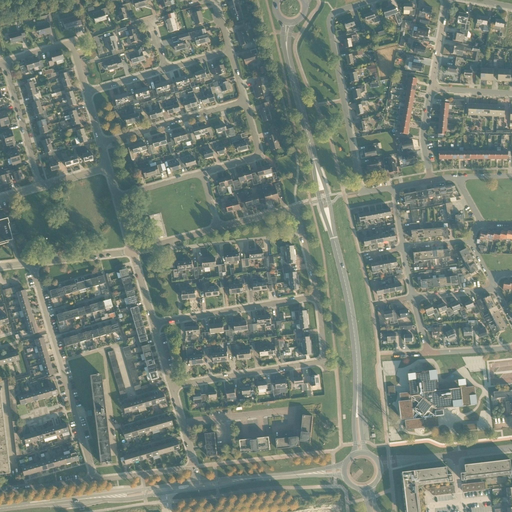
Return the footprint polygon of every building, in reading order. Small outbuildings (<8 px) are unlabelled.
[(152,1),(152,0),(136,0),(134,1),(137,8),(148,5),(148,2),(152,1)] [(161,0),(164,8),(172,5),(175,4),(173,0),(169,1),(169,0),(161,0)] [(241,16),(237,0),(228,3),(230,10),(231,9),(234,18),(241,16)] [(118,11),(121,20),(129,18),(127,12),(132,10),(130,4),(122,6),(123,9),(118,11)] [(413,5),(405,4),(404,15),(410,15),(410,16),(415,16),(416,10),(413,10),(413,5)] [(402,21),(402,20),(400,14),(397,15),(394,6),(383,10),(386,18),(395,15),(398,24),(402,23),(402,21)] [(425,14),(431,15),(432,8),(424,7),(423,12),(420,12),(419,17),(425,18),(425,14)] [(110,15),(108,8),(102,10),(103,13),(94,16),(96,23),(107,20),(106,16),(110,15)] [(197,13),(196,9),(189,11),(189,10),(186,11),(188,15),(194,14),(197,25),(204,23),(201,11),(197,13)] [(52,21),(50,12),(40,15),(42,20),(46,19),(47,23),(52,21)] [(167,20),(170,33),(178,30),(175,18),(176,18),(174,13),(168,15),(170,20),(167,20)] [(375,17),(374,13),(365,16),(367,21),(374,19),(375,24),(380,22),(378,16),(375,17)] [(467,22),(468,15),(459,13),(459,17),(458,17),(458,19),(458,23),(466,25),(465,30),(468,31),(470,24),(466,23),(467,22)] [(81,25),(79,16),(62,21),(65,30),(81,25)] [(488,19),(479,17),(478,24),(478,25),(481,25),(481,24),(484,25),(483,31),(489,32),(490,25),(487,25),(488,19)] [(353,20),(344,22),(346,29),(352,27),(354,32),(363,29),(361,23),(355,25),(353,20)] [(500,37),(505,38),(507,28),(504,27),(505,21),(497,20),(496,26),(494,25),(493,30),(501,31),(500,37)] [(51,34),(49,24),(35,28),(36,33),(38,33),(39,35),(46,33),(47,35),(51,34)] [(131,31),(129,26),(118,30),(119,33),(124,31),(129,32),(130,35),(127,36),(128,39),(127,39),(127,41),(128,45),(129,45),(132,44),(132,43),(139,41),(136,29),(131,31)] [(238,33),(242,46),(249,44),(245,31),(246,31),(245,27),(239,29),(240,32),(238,33)] [(413,31),(412,37),(419,38),(420,35),(428,37),(429,30),(418,28),(417,32),(413,31)] [(207,34),(205,29),(199,31),(200,36),(195,37),(197,45),(209,42),(207,34)] [(25,36),(24,30),(20,31),(20,32),(9,36),(11,44),(22,40),(22,37),(25,36)] [(453,41),(461,42),(462,37),(467,38),(468,31),(462,30),(462,34),(460,33),(459,34),(454,33),(453,41)] [(180,42),(174,44),(176,51),(187,48),(185,41),(190,40),(189,36),(188,34),(179,36),(179,37),(179,39),(180,42)] [(358,41),(357,35),(352,36),(352,39),(345,40),(346,48),(352,47),(351,42),(358,41)] [(118,49),(114,36),(106,39),(110,51),(115,50),(116,51),(112,52),(113,55),(118,54),(124,52),(123,47),(118,49)] [(414,42),(412,48),(415,48),(414,53),(424,55),(426,48),(420,47),(421,43),(414,42)] [(456,55),(463,56),(463,52),(466,52),(467,48),(457,46),(457,47),(452,47),(451,54),(456,55)] [(130,59),(132,59),(133,64),(145,60),(143,52),(142,52),(141,48),(135,50),(136,54),(131,56),(129,56),(130,59)] [(244,56),(246,64),(256,62),(254,55),(258,54),(256,49),(251,51),(252,54),(244,56)] [(358,56),(357,51),(351,52),(352,52),(352,55),(347,56),(347,57),(346,57),(347,57),(348,65),(354,64),(353,57),(358,56)] [(47,58),(50,67),(54,66),(53,62),(63,60),(61,52),(50,55),(51,57),(47,58)] [(110,71),(123,67),(122,61),(126,59),(124,52),(118,54),(120,59),(107,63),(108,64),(105,65),(105,66),(106,70),(107,70),(109,70),(110,71)] [(461,59),(456,58),(455,67),(449,66),(448,72),(456,74),(457,69),(461,70),(461,59)] [(32,61),(34,68),(38,67),(39,70),(44,69),(42,61),(38,62),(38,59),(32,61)] [(22,76),(25,75),(25,74),(30,73),(29,70),(34,68),(32,61),(25,63),(26,65),(20,67),(22,73),(22,76)] [(476,73),(477,73),(477,69),(478,62),(474,61),(473,65),(471,65),(470,71),(465,71),(465,76),(472,77),(472,71),(476,72),(476,73)] [(413,63),(412,70),(421,72),(423,65),(413,63)] [(226,74),(224,65),(217,67),(217,69),(215,70),(215,69),(212,70),(214,75),(217,75),(216,74),(219,73),(220,79),(225,78),(224,74),(226,74)] [(350,74),(352,82),(359,81),(358,76),(362,75),(361,69),(355,70),(356,73),(350,74)] [(207,75),(205,71),(195,74),(197,80),(204,78),(205,81),(211,80),(209,74),(207,75)] [(57,83),(62,81),(69,79),(67,73),(60,75),(61,78),(56,80),(57,83)] [(182,78),(184,86),(190,84),(191,88),(195,87),(193,79),(189,80),(188,76),(182,78)] [(27,91),(34,89),(33,84),(36,83),(34,78),(27,80),(28,84),(25,85),(27,91)] [(178,88),(184,86),(182,78),(176,79),(177,83),(173,84),(175,93),(179,92),(178,88)] [(70,86),(69,79),(62,81),(57,83),(58,85),(62,84),(64,88),(70,86)] [(222,84),(221,81),(213,83),(214,88),(220,86),(222,92),(231,90),(228,82),(222,84)] [(256,85),(253,86),(257,99),(264,97),(261,86),(262,85),(261,81),(255,82),(256,85)] [(175,93),(173,84),(169,85),(168,82),(162,83),(164,92),(170,90),(171,94),(175,93)] [(158,94),(164,92),(162,83),(155,85),(156,89),(153,90),(155,99),(159,98),(158,94)] [(353,91),(355,99),(362,98),(361,94),(366,92),(365,85),(358,87),(359,90),(353,91)] [(155,99),(153,90),(149,91),(148,87),(141,89),(144,98),(150,96),(151,100),(155,99)] [(198,98),(196,90),(196,88),(192,89),(195,97),(189,99),(190,101),(192,108),(198,106),(196,100),(196,99),(198,98)] [(33,99),(41,97),(40,92),(36,93),(34,89),(27,91),(28,97),(32,96),(33,99)] [(138,100),(144,98),(141,89),(135,91),(136,95),(132,96),(135,105),(139,103),(138,100)] [(206,92),(209,103),(215,101),(213,95),(210,96),(209,91),(206,92)] [(62,102),(67,100),(74,98),(72,92),(65,94),(66,97),(61,99),(62,102)] [(135,105),(132,96),(129,97),(127,93),(121,95),(124,104),(130,102),(131,106),(135,105)] [(178,104),(181,103),(178,93),(176,94),(178,102),(174,103),(174,100),(171,101),(175,113),(181,111),(179,105),(178,104)] [(117,105),(124,104),(121,95),(115,97),(116,101),(112,102),(115,110),(119,109),(117,105)] [(33,110),(41,107),(40,103),(43,102),(41,97),(33,99),(34,103),(31,103),(33,110)] [(76,104),(74,98),(67,100),(62,102),(63,104),(68,103),(69,106),(76,104)] [(368,106),(367,101),(361,103),(361,105),(356,106),(358,115),(363,114),(362,107),(368,106)] [(270,107),(268,103),(262,104),(263,109),(260,110),(261,113),(264,122),(271,120),(268,108),(270,107)] [(135,114),(134,110),(133,106),(129,107),(131,111),(134,123),(141,122),(139,117),(140,117),(139,113),(135,114)] [(505,117),(505,106),(498,106),(497,116),(497,120),(499,120),(500,117),(505,117)] [(39,118),(47,116),(45,111),(42,112),(41,107),(33,110),(35,116),(38,115),(39,118)] [(70,120),(78,117),(76,111),(68,113),(68,110),(62,112),(63,117),(69,116),(70,120)] [(127,125),(134,123),(131,111),(127,112),(128,116),(124,117),(125,121),(126,121),(127,125)] [(39,128),(47,126),(45,122),(48,121),(47,116),(39,118),(40,121),(37,122),(39,128)] [(80,124),(78,117),(70,120),(64,121),(65,124),(71,122),(72,126),(66,128),(66,129),(67,131),(73,129),(75,128),(74,125),(80,124)] [(0,130),(8,128),(7,126),(10,125),(7,118),(0,120),(0,123),(1,126),(0,126),(0,130)] [(359,123),(361,132),(367,131),(365,124),(369,123),(368,118),(363,119),(363,122),(359,123)] [(227,130),(225,124),(216,127),(217,133),(225,131),(227,137),(231,136),(232,137),(236,136),(233,128),(227,130)] [(44,137),(52,135),(51,130),(48,130),(47,126),(39,128),(40,134),(43,134),(44,137)] [(207,129),(206,126),(200,127),(202,134),(209,132),(211,138),(214,137),(211,127),(207,129)] [(193,143),(196,142),(195,136),(202,134),(200,127),(194,129),(195,133),(191,134),(193,143)] [(408,134),(409,128),(401,127),(401,128),(400,131),(396,131),(395,135),(402,137),(402,133),(408,134)] [(5,140),(13,137),(11,130),(9,131),(8,128),(0,130),(0,134),(0,135),(3,134),(5,140)] [(78,138),(85,136),(83,129),(76,131),(78,138)] [(268,137),(272,150),(280,148),(277,138),(279,137),(277,129),(270,131),(271,136),(268,137)] [(179,133),(182,141),(186,140),(187,143),(193,141),(190,133),(187,134),(186,132),(179,133)] [(177,142),(182,141),(179,133),(173,135),(174,138),(170,139),(171,143),(172,147),(178,145),(177,142)] [(43,147),(51,145),(50,141),(54,140),(52,135),(44,137),(45,140),(41,141),(43,147)] [(84,146),(83,143),(87,142),(85,136),(78,138),(80,144),(79,144),(71,146),(72,149),(75,149),(78,148),(84,146)] [(4,150),(14,147),(13,145),(15,144),(13,137),(5,140),(6,145),(3,146),(4,150)] [(172,147),(171,143),(168,144),(166,137),(159,139),(161,146),(168,144),(171,154),(174,153),(172,147)] [(155,148),(161,146),(159,139),(152,141),(154,145),(150,146),(153,154),(157,153),(155,148)] [(212,143),(214,150),(217,149),(218,156),(226,153),(224,148),(218,149),(216,141),(212,143)] [(246,143),(240,144),(239,141),(232,143),(235,150),(238,149),(238,152),(248,149),(246,143)] [(400,149),(401,154),(407,152),(407,149),(414,148),(412,141),(402,143),(403,149),(400,149)] [(141,152),(147,150),(145,143),(139,145),(141,152)] [(212,151),(214,150),(212,143),(208,144),(210,151),(204,153),(205,159),(213,157),(212,151)] [(52,148),(51,145),(43,147),(45,154),(48,153),(49,156),(57,154),(55,150),(56,150),(56,147),(52,148)] [(135,154),(141,152),(139,145),(133,147),(135,154)] [(377,155),(375,148),(375,145),(368,147),(368,150),(365,150),(366,157),(377,155)] [(10,159),(19,156),(17,149),(14,150),(14,147),(4,150),(6,154),(9,153),(10,159)] [(82,155),(84,162),(93,160),(91,153),(91,150),(88,151),(88,153),(82,155)] [(59,169),(57,163),(60,162),(58,155),(58,154),(53,155),(55,163),(49,165),(51,171),(59,169)] [(408,154),(402,155),(403,160),(404,165),(407,164),(417,162),(416,155),(409,157),(408,154)] [(10,169),(19,167),(18,164),(21,163),(19,156),(10,159),(12,165),(9,165),(10,169)] [(72,165),(76,164),(78,163),(76,156),(70,158),(72,165)] [(191,159),(190,156),(181,158),(183,165),(186,164),(187,168),(196,165),(195,158),(191,159)] [(379,168),(378,163),(382,162),(381,161),(381,157),(377,158),(370,160),(371,162),(367,163),(368,170),(379,168)] [(70,165),(72,165),(70,158),(64,159),(66,167),(66,166),(66,167),(70,166),(70,165)] [(174,164),(170,166),(172,172),(181,169),(180,166),(183,165),(181,158),(173,161),(174,164)] [(384,159),(385,166),(388,166),(389,169),(390,173),(397,171),(395,160),(389,162),(388,158),(384,159)] [(153,177),(161,175),(160,172),(163,171),(161,165),(150,168),(153,177)] [(271,168),(270,166),(264,167),(266,175),(272,174),(274,180),(277,179),(275,173),(277,173),(275,167),(271,168)] [(258,184),(261,183),(260,177),(266,175),(264,167),(257,169),(258,172),(255,173),(258,184)] [(145,180),(153,177),(150,168),(140,171),(141,178),(144,177),(145,180)] [(10,171),(12,180),(15,179),(16,181),(23,179),(20,171),(15,173),(14,170),(10,171)] [(10,181),(12,180),(10,171),(6,172),(7,175),(1,176),(4,185),(11,183),(10,181)] [(252,174),(251,171),(244,173),(247,181),(247,183),(250,183),(249,180),(253,179),(254,185),(258,184),(255,173),(252,174)] [(240,182),(247,181),(244,173),(238,174),(240,180),(236,181),(239,190),(242,189),(240,182)] [(239,190),(236,181),(233,182),(231,176),(225,178),(227,186),(233,184),(235,191),(239,190)] [(221,188),(227,186),(225,178),(219,180),(220,185),(217,186),(219,195),(223,194),(221,188)] [(279,198),(277,193),(281,192),(278,183),(275,184),(276,190),(270,192),(273,200),(279,198)] [(264,194),(263,188),(262,186),(259,187),(259,189),(262,197),(265,196),(267,202),(273,200),(270,192),(264,194)] [(452,187),(452,186),(445,188),(447,195),(448,202),(450,202),(450,198),(449,195),(453,194),(453,193),(457,192),(455,187),(452,187)] [(448,202),(447,195),(445,188),(440,189),(441,196),(444,196),(445,199),(446,203),(448,202)] [(258,198),(262,197),(259,189),(256,190),(257,196),(251,197),(253,206),(260,204),(258,198)] [(436,204),(435,197),(434,190),(428,191),(429,198),(433,198),(434,201),(434,205),(436,204)] [(243,193),(243,191),(239,192),(240,194),(242,203),(246,202),(247,207),(253,206),(251,197),(245,199),(243,193)] [(242,203),(240,194),(239,192),(236,193),(238,201),(234,202),(234,201),(231,201),(234,211),(240,209),(239,204),(242,203)] [(422,207),(425,207),(422,192),(416,193),(417,201),(421,200),(422,207)] [(411,209),(413,209),(410,194),(404,195),(406,204),(410,204),(411,209)] [(226,204),(224,198),(221,199),(223,208),(226,207),(228,213),(234,211),(231,201),(229,202),(229,204),(226,204)] [(79,206),(67,208),(68,212),(67,213),(71,231),(74,230),(75,235),(82,233),(83,236),(101,232),(98,222),(106,221),(101,200),(88,203),(90,212),(94,211),(97,223),(81,227),(79,218),(85,217),(83,208),(80,209),(79,206)] [(43,208),(28,212),(36,241),(49,238),(45,224),(48,223),(43,208)] [(385,217),(386,217),(389,216),(390,221),(393,220),(390,209),(384,210),(385,217)] [(386,221),(386,217),(385,217),(384,210),(378,211),(379,218),(383,217),(384,222),(386,221)] [(380,223),(379,218),(378,211),(372,213),(373,219),(377,219),(378,223),(380,223)] [(374,224),(373,219),(372,213),(365,214),(367,221),(370,220),(371,224),(374,224)] [(8,218),(6,219),(4,214),(0,215),(0,245),(8,243),(8,241),(13,240),(8,224),(9,224),(8,218)] [(368,225),(367,221),(365,214),(359,215),(361,222),(364,221),(365,226),(366,226),(368,225)] [(464,221),(449,223),(449,225),(450,230),(453,230),(452,225),(456,225),(457,228),(464,227),(464,221)] [(418,238),(418,230),(417,227),(417,223),(410,224),(410,227),(415,226),(415,227),(415,230),(411,231),(412,239),(418,238)] [(389,234),(388,228),(385,229),(385,231),(382,232),(382,235),(384,242),(390,241),(389,234)] [(487,239),(488,232),(482,231),(480,240),(483,241),(482,242),(486,243),(486,242),(486,240),(487,240),(487,239)] [(495,232),(488,231),(488,232),(487,239),(487,240),(493,241),(493,240),(493,239),(495,232)] [(287,256),(295,255),(294,247),(286,247),(287,256)] [(462,258),(469,254),(467,249),(460,252),(461,256),(459,257),(458,257),(457,254),(453,256),(455,259),(456,261),(460,259),(462,258)] [(264,257),(263,250),(256,251),(257,259),(266,259),(267,268),(270,267),(270,264),(269,257),(264,257)] [(246,267),(249,267),(249,261),(257,259),(256,251),(250,252),(251,259),(245,260),(246,267)] [(465,263),(472,259),(469,254),(462,258),(465,263)] [(283,270),(291,269),(291,264),(296,264),(295,255),(287,256),(288,265),(283,265),(283,270)] [(216,265),(215,258),(209,259),(210,268),(218,267),(219,273),(222,273),(222,265),(216,265)] [(398,270),(396,259),(390,260),(391,267),(395,267),(396,274),(399,273),(398,270)] [(462,272),(465,270),(468,268),(475,265),(472,259),(465,263),(467,266),(464,268),(461,270),(462,272)] [(391,267),(390,260),(384,262),(385,268),(389,268),(390,272),(390,274),(393,274),(392,272),(391,267)] [(193,268),(192,261),(185,262),(186,270),(194,269),(195,279),(199,279),(199,275),(198,267),(193,268)] [(183,273),(182,271),(186,270),(185,262),(178,262),(178,270),(174,270),(175,278),(178,277),(178,274),(183,273)] [(386,273),(385,268),(384,262),(378,263),(379,270),(382,269),(383,274),(386,273)] [(380,274),(379,270),(378,263),(371,264),(373,274),(377,273),(377,275),(380,274)] [(471,274),(478,270),(475,265),(468,268),(465,270),(462,272),(463,274),(469,270),(471,274)] [(122,270),(121,267),(116,269),(116,272),(119,271),(121,278),(129,276),(127,269),(122,270)] [(290,282),(298,281),(297,273),(292,273),(291,269),(283,270),(284,274),(289,274),(290,282)] [(419,273),(420,276),(421,280),(422,288),(428,287),(426,272),(424,273),(419,273)] [(97,277),(99,285),(106,283),(103,275),(98,277),(97,273),(94,274),(96,278),(97,277)] [(248,285),(247,274),(243,274),(244,284),(240,285),(239,282),(236,282),(237,294),(244,293),(243,286),(248,285)] [(97,277),(96,278),(91,279),(90,275),(88,276),(89,280),(90,279),(92,287),(99,285),(97,277)] [(123,284),(131,282),(129,276),(121,278),(123,284)] [(85,281),(84,277),(83,277),(81,278),(82,282),(83,281),(85,289),(92,287),(90,279),(89,280),(85,281)] [(262,283),(262,282),(262,281),(262,278),(259,279),(261,291),(268,290),(267,282),(262,283)] [(83,281),(82,282),(78,283),(77,279),(74,280),(75,284),(76,283),(79,291),(85,289),(83,281)] [(227,286),(227,280),(224,280),(224,288),(230,287),(230,295),(237,294),(236,282),(232,283),(232,286),(227,286)] [(76,283),(75,284),(71,285),(70,281),(68,282),(69,286),(70,285),(72,293),(79,291),(76,283)] [(291,291),(299,290),(298,281),(290,282),(291,291)] [(383,287),(384,294),(390,293),(389,286),(388,281),(385,282),(386,284),(382,284),(383,287)] [(125,291),(133,289),(131,282),(123,284),(125,291)] [(70,285),(69,286),(65,287),(63,283),(61,284),(62,288),(63,287),(65,295),(72,293),(70,285)] [(189,299),(196,298),(195,291),(200,291),(199,283),(196,284),(197,290),(188,291),(189,299)] [(63,287),(62,288),(58,289),(57,285),(54,286),(55,289),(56,289),(59,297),(65,295),(63,287)] [(180,292),(179,285),(175,285),(176,293),(182,293),(183,300),(189,299),(188,291),(180,292)] [(56,289),(55,289),(51,291),(50,287),(47,288),(49,292),(49,291),(52,299),(59,297),(56,289)] [(127,298),(135,296),(133,289),(125,291),(127,298)] [(18,299),(27,296),(25,290),(23,290),(20,291),(18,292),(16,293),(18,299)] [(20,305),(29,302),(27,296),(18,299),(20,305)] [(135,303),(137,303),(135,296),(127,298),(129,305),(130,305),(129,304),(135,303)] [(480,308),(483,306),(486,305),(493,301),(490,296),(483,299),(485,303),(482,304),(479,306),(480,308)] [(103,301),(106,309),(113,307),(110,299),(105,301),(104,297),(101,298),(102,302),(103,301)] [(98,303),(97,299),(95,300),(96,304),(97,303),(99,311),(100,313),(102,313),(102,312),(102,310),(106,309),(103,301),(102,302),(98,303)] [(97,303),(96,304),(92,305),(91,301),(88,302),(89,306),(90,305),(92,313),(99,311),(97,303)] [(473,308),(476,314),(480,312),(476,305),(474,306),(472,301),(465,304),(467,310),(473,308)] [(489,310),(496,306),(493,301),(486,305),(489,310)] [(22,311),(30,308),(29,302),(20,305),(17,306),(17,308),(21,307),(22,311)] [(461,307),(458,302),(451,305),(454,312),(460,309),(463,317),(467,315),(463,306),(461,307)] [(90,305),(89,306),(85,307),(84,303),(81,304),(82,307),(83,307),(86,315),(92,313),(90,305)] [(137,307),(135,303),(129,304),(130,305),(131,309),(130,309),(132,316),(140,313),(138,307),(137,307)] [(447,309),(445,304),(438,307),(440,313),(446,311),(449,316),(453,315),(450,308),(447,309)] [(83,307),(82,307),(78,309),(77,305),(75,306),(76,309),(77,309),(79,317),(86,315),(83,307)] [(434,310),(432,305),(425,308),(427,313),(426,313),(428,316),(434,314),(436,319),(440,318),(436,309),(434,310)] [(492,315),(498,312),(496,306),(489,310),(492,315)] [(77,309),(76,309),(71,311),(70,307),(68,308),(69,311),(70,311),(72,319),(79,317),(77,309)] [(23,317),(32,314),(30,308),(22,311),(23,317)] [(396,313),(397,315),(400,315),(401,318),(410,316),(408,310),(404,310),(404,308),(395,310),(396,313)] [(70,311),(69,311),(65,313),(64,309),(61,310),(62,313),(63,313),(66,321),(72,319),(70,311)] [(58,315),(57,311),(54,312),(56,316),(56,315),(59,323),(59,325),(63,324),(62,322),(66,321),(63,313),(62,313),(58,315)] [(300,321),(307,320),(306,311),(299,312),(300,321)] [(397,315),(396,313),(393,314),(392,311),(384,312),(385,319),(389,318),(391,324),(398,323),(397,315)] [(494,321),(501,317),(498,312),(492,315),(489,317),(485,318),(486,321),(493,318),(494,321)] [(134,322),(142,320),(140,313),(132,316),(134,322)] [(0,316),(2,325),(9,323),(6,314),(0,316)] [(25,323),(34,320),(32,314),(23,317),(25,323)] [(494,327),(497,326),(504,322),(501,317),(494,321),(496,324),(491,326),(490,324),(488,325),(491,329),(494,327)] [(27,330),(36,327),(34,320),(25,323),(27,329),(27,330)] [(136,329),(144,327),(142,320),(134,322),(136,329)] [(296,334),(304,333),(303,329),(308,328),(307,320),(300,321),(301,329),(295,330),(296,334)] [(110,325),(113,333),(120,331),(117,323),(112,325),(111,321),(108,322),(110,325)] [(246,322),(246,321),(244,321),(244,322),(240,323),(242,332),(244,332),(244,331),(248,330),(250,330),(250,333),(254,332),(253,326),(253,325),(247,325),(247,322),(246,322)] [(464,336),(472,336),(472,331),(475,331),(475,326),(474,321),(469,321),(469,323),(468,323),(468,328),(464,328),(464,336)] [(237,323),(237,322),(234,323),(235,323),(234,323),(234,326),(229,326),(229,330),(229,332),(230,338),(233,338),(232,332),(235,332),(239,331),(239,333),(242,332),(240,323),(237,323)] [(500,331),(507,328),(504,322),(497,326),(500,331)] [(110,325),(105,327),(104,323),(102,324),(103,327),(104,327),(106,335),(113,333),(110,325)] [(104,327),(103,327),(99,329),(98,325),(95,326),(96,329),(97,329),(99,337),(106,335),(104,327)] [(443,333),(443,327),(443,325),(440,325),(440,328),(432,328),(432,336),(440,335),(440,332),(443,333)] [(407,336),(407,333),(407,326),(401,327),(401,329),(402,336),(405,336),(405,342),(413,342),(413,335),(407,336)] [(475,326),(475,331),(478,331),(480,338),(488,335),(485,328),(478,330),(478,326),(475,326)] [(97,329),(96,329),(92,331),(91,327),(88,328),(89,331),(90,331),(93,339),(99,337),(97,329)] [(138,336),(146,334),(144,327),(136,329),(138,336)] [(443,327),(443,333),(446,333),(449,340),(456,337),(453,330),(446,333),(446,327),(443,327)] [(90,331),(89,331),(85,332),(84,329),(82,330),(83,333),(84,333),(86,341),(93,339),(90,331)] [(398,333),(394,333),(394,334),(388,334),(388,337),(387,337),(387,338),(388,338),(388,343),(393,343),(393,340),(396,340),(396,336),(402,336),(401,329),(398,329),(398,333)] [(84,333),(83,333),(79,334),(77,331),(75,332),(76,335),(77,335),(79,343),(86,341),(84,333)] [(77,335),(76,335),(72,336),(71,333),(68,334),(69,337),(70,337),(72,345),(79,343),(77,335)] [(303,347),(310,346),(309,337),(304,338),(304,333),(296,334),(296,339),(302,338),(303,347)] [(148,345),(146,341),(148,340),(146,334),(138,336),(140,343),(141,342),(142,347),(148,345)] [(70,337),(69,337),(65,338),(64,335),(61,336),(63,340),(64,339),(66,347),(72,345),(70,337)] [(39,339),(38,336),(32,338),(32,341),(34,340),(36,347),(45,344),(43,338),(39,339)] [(275,349),(279,348),(279,340),(275,341),(276,347),(267,348),(268,356),(276,355),(275,349)] [(245,359),(251,359),(250,351),(256,351),(255,343),(251,343),(252,350),(244,351),(245,359)] [(268,356),(267,348),(259,349),(258,343),(255,343),(256,351),(260,350),(261,357),(268,356)] [(38,353),(47,350),(45,344),(36,347),(38,353)] [(143,354),(151,351),(149,344),(148,345),(142,347),(141,347),(143,354)] [(235,352),(234,345),(231,346),(232,354),(237,353),(238,360),(245,359),(244,351),(243,347),(241,347),(241,351),(235,352)] [(227,354),(232,354),(231,346),(227,346),(228,352),(220,353),(221,362),(228,361),(227,354)] [(304,355),(312,354),(310,346),(303,347),(303,352),(304,355)] [(187,357),(186,347),(183,347),(184,359),(190,358),(190,365),(197,365),(196,356),(196,352),(193,353),(193,354),(189,354),(190,357),(189,357),(187,357)] [(197,365),(204,364),(203,357),(208,356),(207,348),(204,349),(205,355),(196,356),(197,365)] [(221,362),(220,353),(212,354),(211,348),(207,348),(208,356),(213,356),(214,363),(221,362)] [(40,359),(48,356),(47,350),(38,353),(40,359)] [(13,362),(19,360),(17,351),(11,353),(13,362)] [(145,360),(153,358),(151,351),(143,354),(145,360)] [(7,364),(13,362),(11,353),(5,355),(7,364)] [(41,365),(50,362),(48,356),(40,359),(41,365)] [(147,367),(155,365),(153,358),(145,360),(147,367)] [(43,371),(52,368),(50,362),(41,365),(43,371)] [(149,374),(157,371),(155,365),(147,367),(149,374)] [(45,377),(54,374),(52,368),(43,371),(45,377)] [(400,404),(400,408),(402,419),(405,419),(406,421),(407,429),(414,428),(425,427),(437,426),(438,426),(437,417),(436,418),(436,417),(436,415),(440,411),(440,410),(441,409),(459,407),(477,405),(474,386),(467,387),(466,380),(445,382),(445,385),(438,386),(436,370),(425,372),(408,374),(410,393),(406,393),(405,393),(403,393),(403,394),(401,394),(402,404),(400,404)] [(150,385),(158,382),(157,379),(159,378),(157,371),(149,374),(151,380),(149,381),(150,385)] [(98,375),(98,373),(96,374),(96,375),(90,376),(94,410),(92,411),(92,415),(95,415),(100,463),(107,462),(107,464),(111,464),(111,462),(101,374),(98,375)] [(307,391),(311,390),(311,387),(319,386),(318,376),(311,377),(312,383),(307,384),(307,391)] [(307,391),(307,384),(304,384),(303,378),(294,379),(295,386),(302,385),(302,391),(307,391)] [(274,395),(278,395),(278,394),(280,394),(280,389),(287,388),(286,380),(276,381),(276,383),(272,384),(274,395)] [(271,384),(267,385),(267,382),(258,383),(259,390),(266,389),(267,392),(272,392),(271,384)] [(51,396),(57,394),(55,386),(49,388),(51,396)] [(11,475),(10,473),(0,388),(0,387),(0,474),(4,474),(6,474),(6,476),(11,475)] [(45,398),(51,396),(49,388),(43,389),(45,398)] [(240,402),(245,402),(244,397),(251,396),(251,394),(250,388),(242,389),(243,393),(239,393),(240,399),(240,402)] [(39,400),(45,398),(43,389),(37,391),(39,400)] [(511,396),(511,401),(506,402),(507,417),(511,416),(511,389),(494,392),(494,399),(511,396)] [(240,399),(239,393),(236,394),(235,390),(227,391),(228,398),(227,398),(227,401),(230,400),(230,398),(236,397),(236,400),(240,399)] [(33,402),(39,400),(37,391),(30,393),(33,402)] [(156,395),(159,403),(165,401),(163,393),(158,395),(157,391),(154,392),(155,396),(156,395)] [(206,401),(210,401),(210,398),(217,397),(216,392),(209,393),(209,394),(205,395),(206,401)] [(27,403),(33,402),(30,393),(24,395),(27,403)] [(156,395),(155,396),(153,396),(152,393),(147,394),(149,398),(150,397),(152,405),(159,403),(156,395)] [(201,395),(201,394),(194,395),(195,403),(195,404),(201,403),(202,402),(206,401),(205,395),(201,395)] [(21,405),(27,403),(24,395),(18,396),(21,405)] [(150,397),(149,398),(144,399),(143,395),(141,396),(142,400),(143,399),(145,407),(152,405),(150,397)] [(139,400),(138,397),(134,398),(135,402),(136,401),(138,409),(139,412),(146,410),(145,407),(143,399),(142,400),(139,400)] [(136,401),(135,402),(131,403),(130,399),(127,400),(128,404),(129,403),(132,411),(138,409),(136,401)] [(124,405),(123,401),(121,402),(122,406),(123,406),(125,413),(128,412),(129,415),(133,414),(132,411),(129,403),(128,404),(124,405)] [(163,419),(166,427),(172,425),(170,417),(165,419),(164,415),(161,416),(162,420),(163,419)] [(311,442),(313,420),(313,416),(303,415),(301,430),(300,430),(299,430),(298,431),(298,432),(298,433),(298,437),(276,439),(277,449),(299,447),(299,441),(311,442)] [(163,419),(162,420),(158,421),(157,417),(154,418),(155,421),(157,421),(159,429),(166,427),(163,419)] [(157,421),(155,421),(151,423),(150,419),(148,420),(149,423),(150,423),(152,431),(159,429),(157,421)] [(144,423),(144,421),(141,422),(142,425),(143,425),(145,433),(152,431),(150,423),(149,423),(146,424),(145,422),(144,423)] [(62,434),(68,432),(66,423),(60,425),(62,434)] [(143,425),(142,425),(138,427),(137,423),(134,424),(135,427),(136,427),(139,435),(145,433),(143,425)] [(56,436),(62,434),(60,425),(54,427),(56,436)] [(136,427),(135,427),(131,429),(130,425),(128,426),(129,429),(130,429),(132,437),(139,435),(136,427)] [(50,437),(56,436),(54,427),(48,429),(50,437)] [(130,429),(129,429),(124,430),(123,427),(121,428),(122,431),(123,431),(125,439),(132,437),(130,429)] [(44,439),(50,437),(48,429),(41,430),(44,439)] [(38,441),(44,439),(41,430),(35,432),(38,441)] [(32,443),(38,441),(35,432),(29,434),(32,443)] [(224,447),(216,448),(215,433),(205,434),(208,457),(224,455),(224,447)] [(28,444),(32,443),(29,434),(23,436),(25,444),(23,445),(24,447),(29,446),(28,444)] [(241,453),(255,452),(270,450),(269,437),(240,440),(241,453)] [(170,443),(173,451),(179,449),(177,441),(172,443),(171,439),(168,440),(169,443),(170,443)] [(170,443),(169,443),(165,445),(164,441),(161,442),(162,445),(163,445),(166,453),(173,451),(170,443)] [(163,445),(162,445),(158,447),(157,443),(155,444),(156,447),(157,447),(159,455),(166,453),(163,445)] [(157,447),(156,447),(152,449),(150,445),(148,446),(149,449),(150,449),(152,457),(159,455),(157,447)] [(150,449),(149,449),(145,451),(144,447),(141,448),(142,451),(143,451),(146,459),(152,457),(150,449)] [(72,462),(79,460),(75,449),(73,449),(74,452),(70,453),(72,462)] [(143,451),(142,451),(138,452),(137,449),(134,450),(136,453),(137,453),(139,461),(146,459),(143,451)] [(137,453),(136,453),(131,454),(130,451),(128,452),(129,455),(130,455),(132,463),(139,461),(137,453)] [(66,464),(72,462),(70,453),(64,455),(66,464)] [(130,455),(129,455),(125,456),(124,453),(121,453),(122,457),(123,457),(125,465),(132,463),(130,455)] [(60,466),(66,464),(64,455),(58,457),(60,466)] [(54,467),(60,466),(58,457),(52,459),(54,467)] [(48,469),(54,467),(52,459),(46,461),(48,469)] [(510,460),(465,465),(466,473),(461,473),(462,481),(467,480),(511,475),(510,460)] [(42,471),(48,469),(46,461),(40,462),(42,471)] [(36,473),(42,471),(40,462),(34,464),(36,473)] [(30,474),(36,473),(34,464),(28,466),(30,474)] [(24,476),(30,474),(28,466),(21,468),(24,476)] [(448,475),(447,467),(403,472),(407,511),(420,511),(418,490),(421,488),(424,493),(425,492),(426,491),(423,486),(426,485),(448,482),(454,482),(453,474),(448,475)] [(483,483),(462,485),(463,492),(484,489),(483,483)] [(429,489),(428,488),(428,489),(431,494),(432,495),(434,495),(435,495),(455,493),(454,486),(429,489)]
